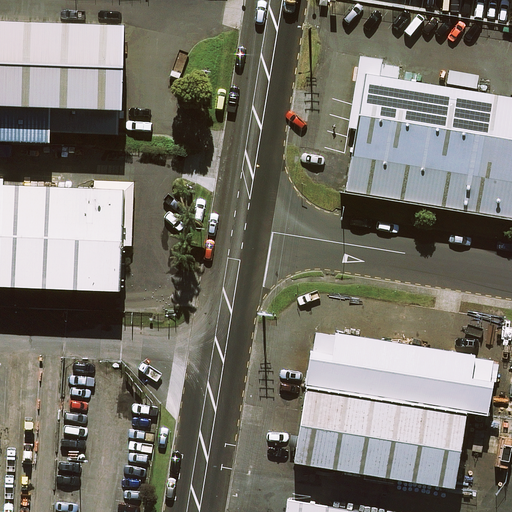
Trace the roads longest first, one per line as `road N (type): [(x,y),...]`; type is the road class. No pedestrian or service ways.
road 1 (tertiary): [(197,511),(244,228)]
road 2 (residential): [(511,269),(244,228)]
road 3 (tertiary): [(244,228),(278,0)]
